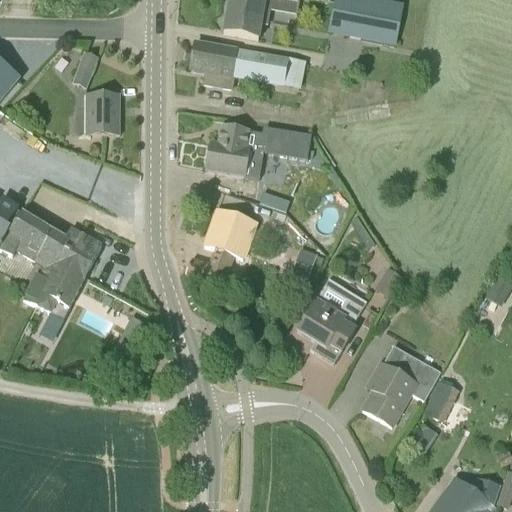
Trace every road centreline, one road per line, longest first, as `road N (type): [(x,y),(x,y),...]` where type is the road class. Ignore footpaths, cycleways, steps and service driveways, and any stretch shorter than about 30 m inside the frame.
road 1 (tertiary): [(174,317),(155,247),(157,29)]
road 2 (residential): [(207,409),(274,402),(308,409),(335,433),(375,511)]
road 3 (unclassified): [(185,412),(0,387)]
road 4 (residential): [(157,29),(0,25)]
